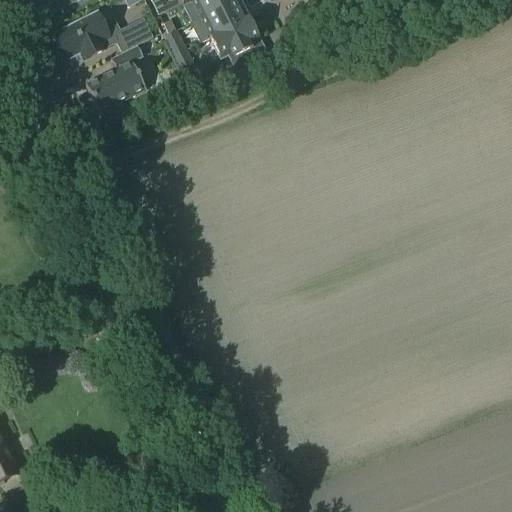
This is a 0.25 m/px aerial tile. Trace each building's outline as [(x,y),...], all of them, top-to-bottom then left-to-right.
[(32,0),(33,2),(37,0),(42,10),(50,5),(55,14),(75,3),(73,0),(32,0)] [(160,6),(157,0),(150,0),(149,1),(153,9),(160,6)] [(165,15),(181,7),(178,0),(162,8),(165,15)] [(200,21),(238,2),(237,0),(194,0),(191,2),(191,3),(200,21)] [(210,41),(246,22),(242,14),(244,13),(238,2),(200,21),(210,40),(210,41)] [(165,15),(160,6),(153,9),(158,18),(165,15)] [(103,52),(116,46),(121,56),(151,41),(142,23),(119,35),(113,23),(102,29),(96,17),(54,39),(65,62),(79,55),(82,63),(103,53),(103,52)] [(248,46),(258,41),(247,21),(246,22),(210,41),(210,40),(208,41),(219,61),(228,57),(231,62),(251,52),(248,46)] [(175,34),(169,23),(162,27),(168,38),(175,34)] [(181,44),(167,51),(172,60),(179,56),(185,53),(181,44)] [(141,60),(136,49),(109,63),(115,73),(84,88),(98,116),(144,93),(130,66),(141,60)] [(184,67),(179,56),(172,60),(177,70),(184,67)] [(0,439),(0,486),(3,485),(2,483),(18,476),(0,439)]
